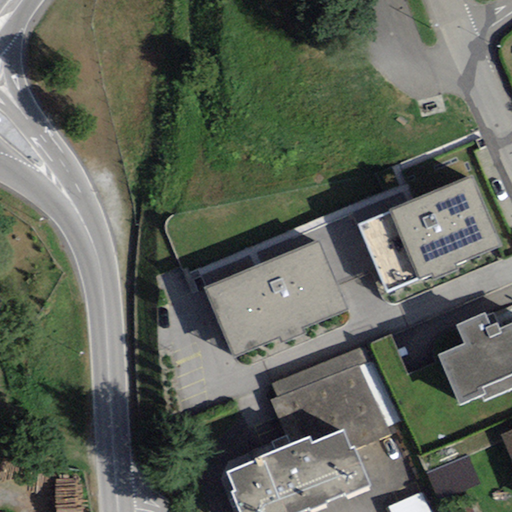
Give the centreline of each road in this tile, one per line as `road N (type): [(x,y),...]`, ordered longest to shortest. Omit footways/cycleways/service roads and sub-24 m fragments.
road 1 (tertiary): [(117,505),(96,258),(72,199),(0,127)]
road 2 (residential): [(511,152),(463,42)]
